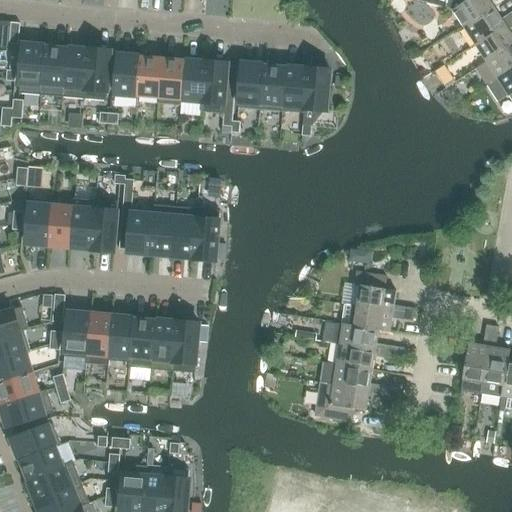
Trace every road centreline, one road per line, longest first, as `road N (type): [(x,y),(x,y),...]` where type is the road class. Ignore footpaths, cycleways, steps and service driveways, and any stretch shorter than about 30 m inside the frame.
road 1 (residential): [(0,8),(313,39)]
road 2 (residential): [(0,291),(60,278),(202,292)]
road 3 (residential): [(415,413),(436,308),(511,313)]
